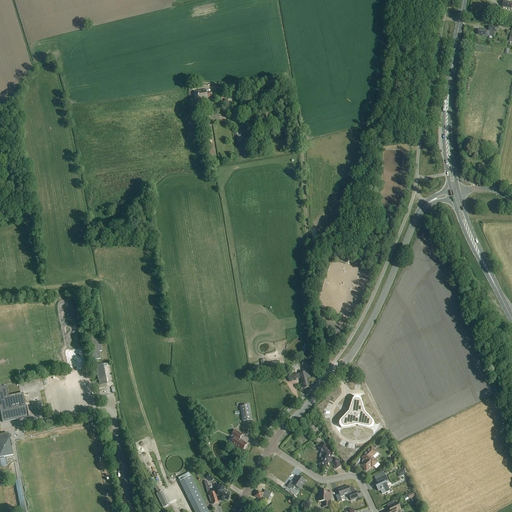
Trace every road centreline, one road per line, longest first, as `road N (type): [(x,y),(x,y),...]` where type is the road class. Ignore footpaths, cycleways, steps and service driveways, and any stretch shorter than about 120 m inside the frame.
road 1 (track): [(320,392),(287,79),(211,88)]
road 2 (tertiary): [(269,443),(353,351),(427,203)]
road 3 (residential): [(374,511),(357,475),(322,480),(269,443)]
